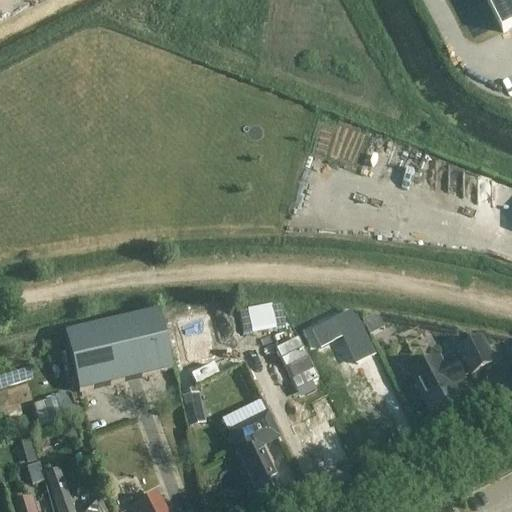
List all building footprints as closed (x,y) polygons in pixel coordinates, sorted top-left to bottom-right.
[(511,0),(485,0),(502,34),(511,28),(511,0)] [(284,329),(280,306),(238,314),(242,338),(284,329)] [(79,394),(173,372),(159,313),(65,336),(79,394)] [(458,351),(471,378),(496,365),(483,339),(458,351)] [(297,340),(275,351),(296,393),(318,381),(297,340)] [(410,375),(431,414),(459,400),(453,387),(465,381),(455,362),(443,368),(439,360),(410,375)] [(373,381),(343,397),(365,439),(395,424),(386,407),(387,406),(386,404),(385,405),(381,397),(382,397),(381,395),(380,396),(373,381)] [(69,392),(46,400),(47,402),(33,407),(40,429),(77,417),(69,392)] [(319,416),(294,429),(302,445),(300,446),(306,459),(308,458),(316,472),(344,458),(337,443),(340,441),(333,428),(330,430),(326,421),(336,416),(328,402),(315,408),(319,416)] [(266,416),(253,422),(227,434),(263,509),(285,498),(261,448),(278,440),(266,416)] [(45,475),(58,511),(73,511),(58,470),(45,475)] [(165,511),(158,498),(132,511),(165,511)] [(35,511),(31,500),(9,508),(10,511),(35,511)]
